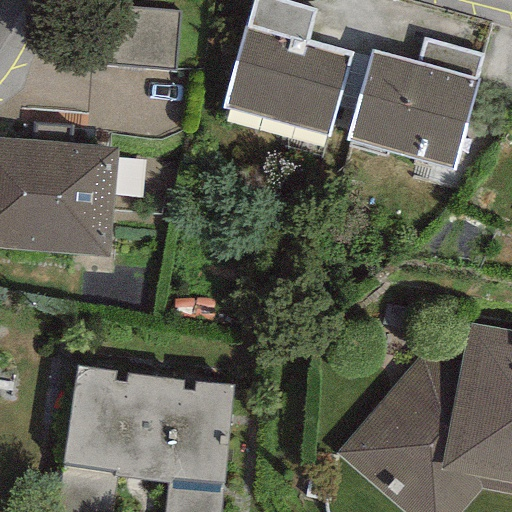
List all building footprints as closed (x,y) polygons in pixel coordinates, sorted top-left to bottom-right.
[(252,0),(246,24),(306,40),(315,11),(279,0),(252,0)] [(173,73),(179,12),(108,5),(102,66),(173,73)] [(246,24),(243,24),(219,108),(325,136),(348,52),(306,40),(246,24)] [(423,39),(416,63),(475,79),(481,55),(423,39)] [(416,63),(370,50),(344,140),(452,171),(477,79),(475,79),(416,63)] [(0,248),(107,259),(117,148),(70,144),(72,125),(32,122),(31,140),(0,138),(0,248)] [(511,332),(466,324),(456,374),(422,351),(334,454),(400,511),(458,511),(478,490),(511,496),(511,332)] [(218,511),(232,386),(76,366),(55,511),(218,511)]
